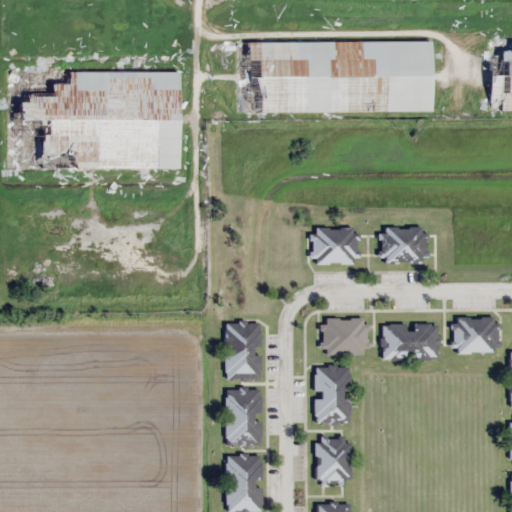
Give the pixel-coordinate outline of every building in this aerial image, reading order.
[(511,110),(511,39),(486,40),(486,110),(511,110)] [(428,111),(428,41),(234,41),(234,111),(428,111)] [(4,71),(4,168),(176,168),(176,71),(4,71)] [(423,226),(379,227),(379,263),(423,263),(423,226)] [(354,227),(309,227),(309,263),(354,263),(354,227)] [(494,317),(451,317),(451,353),(494,353),(494,317)] [(363,354),(363,318),(318,318),(318,354),(363,354)] [(258,350),(258,322),(223,322),(222,379),(258,379),(258,350)] [(436,323),(380,323),(380,359),(436,359),(436,323)] [(347,423),(347,391),(348,391),(348,365),(312,366),(312,423),(347,423)] [(223,419),(223,445),(258,445),(259,421),(257,421),(258,389),(224,388),(223,419)] [(313,438),(313,483),(349,483),(348,438),(313,438)] [(223,455),(224,511),(259,511),(258,455),(223,455)] [(347,511),(347,503),(314,503),(313,511),(347,511)]
